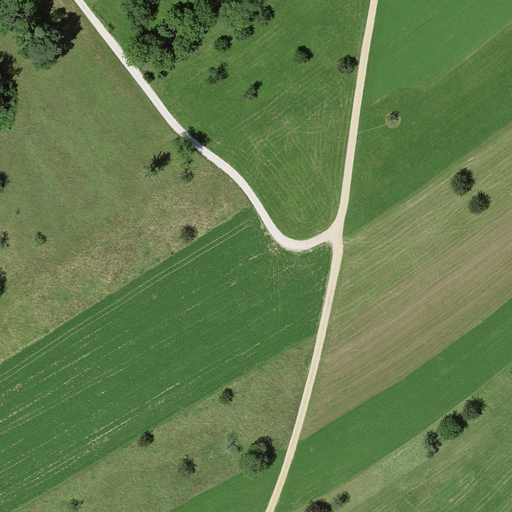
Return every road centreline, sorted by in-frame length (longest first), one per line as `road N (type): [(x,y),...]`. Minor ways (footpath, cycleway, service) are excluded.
road 1 (track): [(77,0),(168,119),(242,182),(285,247),(301,250),(334,231),(343,215),(375,0)]
road 2 (track): [(334,231),(339,242),(308,389),(269,511)]
